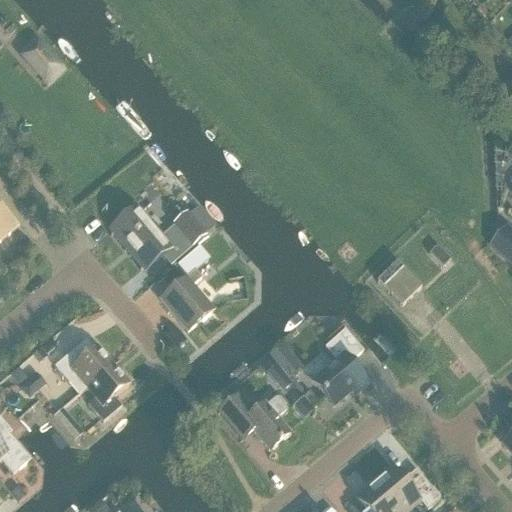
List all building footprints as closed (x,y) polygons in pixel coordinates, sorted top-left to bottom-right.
[(62,73),(35,43),(20,57),(47,87),(62,73)] [(485,80),(470,64),(459,74),(474,90),(485,80)] [(511,88),(510,87),(493,104),(511,122),(511,120),(511,88)] [(135,202),(158,233),(193,207),(170,176),(135,202)] [(0,207),(0,244),(18,229),(0,207)] [(172,228),(173,229),(160,240),(138,214),(110,238),(140,273),(160,256),(170,268),(191,250),(192,251),(206,239),(186,216),(172,228)] [(100,219),(86,226),(94,244),(108,238),(100,219)] [(511,252),(511,228),(500,242),(511,252)] [(450,263),(437,249),(429,257),(442,271),(450,263)] [(187,335),(212,314),(191,289),(201,281),(195,274),(209,262),(198,250),(177,268),(187,280),(160,303),(187,335)] [(401,310),(420,291),(396,266),(376,285),(401,310)] [(353,399),(368,387),(350,365),(362,355),(344,334),(317,356),(318,357),(325,351),(336,364),(312,384),(306,377),(305,378),(332,410),(350,395),(353,399)] [(86,392),(113,368),(97,350),(94,353),(86,343),(73,354),(54,370),(69,387),(68,387),(77,398),(86,391),(86,392)] [(40,351),(32,358),(38,365),(46,359),(40,351)] [(290,356),(276,368),(288,383),(302,371),(290,356)] [(113,368),(86,392),(95,402),(87,409),(102,426),(121,410),(113,401),(129,387),(113,368)] [(36,376),(19,391),(29,402),(46,388),(36,376)] [(309,394),(303,400),(311,409),(317,404),(309,394)] [(266,409),(264,406),(251,417),(236,400),(217,416),(236,438),(247,429),(269,455),(290,437),(278,423),(287,415),(287,409),(280,401),(275,401),(266,409)] [(303,400),(292,409),(303,422),(314,413),(303,400)] [(61,413),(54,419),(61,428),(68,422),(61,413)] [(0,463),(6,470),(12,478),(30,464),(23,455),(8,438),(11,435),(0,422),(0,463)] [(511,457),(511,440),(503,448),(511,457)] [(374,486),(395,511),(408,511),(419,503),(426,511),(427,511),(439,502),(420,479),(408,489),(392,471),(374,486)] [(395,511),(374,486),(356,502),(364,511),(395,511)] [(17,488),(9,495),(17,504),(25,498),(17,488)]
